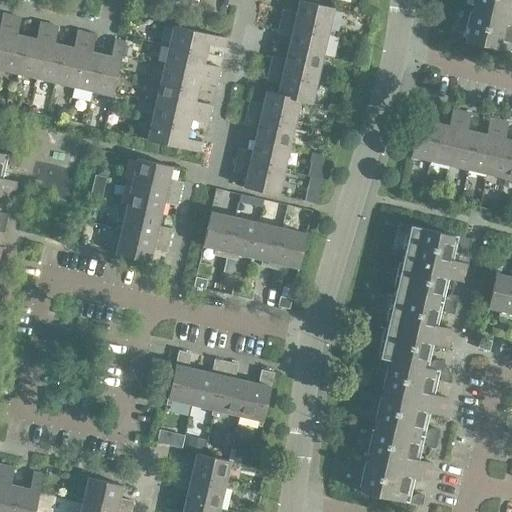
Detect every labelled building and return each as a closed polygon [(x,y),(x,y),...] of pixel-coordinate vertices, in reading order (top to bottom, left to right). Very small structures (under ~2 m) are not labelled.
[(333,8),(299,0),(296,16),(290,15),(290,12),(282,10),(279,21),(334,34),(334,32),(328,30),(333,8)] [(511,0),(474,0),(464,41),(511,52),(511,0)] [(0,65),(11,16),(2,14),(0,22),(0,65)] [(0,69),(18,74),(26,37),(17,35),(20,19),(11,16),(0,65),(0,69)] [(333,36),(334,34),(279,21),(276,33),(285,36),(286,33),(291,34),(288,48),(322,56),(327,35),(333,36)] [(37,78),(49,25),(39,23),(36,39),(26,37),(18,74),(37,78)] [(55,83),(64,46),(54,43),(58,27),(49,25),(37,78),(55,83)] [(224,48),(227,38),(174,26),(169,46),(205,54),(207,44),(224,48)] [(74,87),(86,33),(77,31),(73,48),(64,46),(55,83),(74,87)] [(93,91),(101,54),(91,52),(95,35),(86,33),(74,87),(93,91)] [(110,56),(101,54),(93,91),(112,96),(121,55),(124,42),(114,40),(110,56)] [(203,64),(205,54),(169,46),(165,64),(218,77),(220,67),(203,64)] [(317,77),(322,56),(288,48),(284,63),(279,61),(280,59),(271,57),(268,68),(322,80),(323,79),(317,77)] [(216,86),(218,77),(165,64),(160,83),(197,91),(199,82),(216,86)] [(322,83),(322,80),(268,68),(266,80),(274,82),(275,80),(280,81),(277,94),(311,102),(316,82),(322,83)] [(194,101),(197,91),(160,83),(156,102),(209,114),(211,105),(194,101)] [(311,104),(311,102),(277,94),(266,92),(262,106),(257,105),(257,103),(248,101),(246,113),(300,126),(300,123),(294,121),(299,101),(311,104)] [(207,124),(209,114),(156,102),(152,120),(188,129),(190,120),(207,124)] [(428,160),(437,123),(429,121),(433,105),(423,102),(410,156),(428,160)] [(448,164),(461,111),(452,109),(448,126),(437,123),(428,160),(448,164)] [(467,169),(476,132),(467,130),(471,113),(461,111),(448,164),(467,169)] [(300,128),(300,126),(246,113),(243,125),(252,127),(252,124),(258,125),(255,140),(288,148),(293,126),(300,128)] [(486,173),(498,120),(489,118),(485,134),(476,132),(467,169),(486,173)] [(186,138),(188,129),(152,120),(147,140),(200,152),(202,142),(186,138)] [(505,178),(511,145),(511,140),(504,138),(508,122),(498,120),(486,173),(505,178)] [(284,169),(288,148),(255,140),(251,154),(246,153),(246,150),(237,148),(235,160),(289,173),(289,170),(284,169)] [(0,151),(0,222),(6,223),(8,214),(0,212),(0,197),(12,200),(17,182),(3,179),(7,159),(10,165),(19,167),(21,157),(0,151)] [(313,153),(311,162),(322,165),(324,156),(313,153)] [(168,182),(171,166),(137,158),(132,180),(127,179),(126,182),(179,194),(182,182),(173,180),(173,183),(168,182)] [(288,175),(289,173),(235,160),(232,171),(241,173),(242,171),(247,172),(244,188),(277,196),(282,173),(288,175)] [(101,200),(106,178),(95,175),(90,198),(101,200)] [(176,206),(179,194),(126,182),(125,184),(131,185),(126,206),(160,214),(163,200),(168,202),(168,204),(176,206)] [(157,229),(160,214),(126,206),(121,228),(115,226),(115,229),(168,241),(171,229),(163,227),(162,230),(157,229)] [(302,209),(299,219),(309,221),(311,211),(302,209)] [(225,257),(234,217),(210,211),(202,246),(217,249),(216,254),(214,254),(213,255),(225,257)] [(250,257),(258,222),(234,217),(225,257),(237,260),(237,259),(235,259),(236,253),(250,257)] [(272,268),(281,228),(258,222),(250,257),(264,260),(263,265),(260,265),(260,266),(272,268)] [(410,225),(395,291),(437,301),(443,302),(455,305),(457,296),(450,294),(444,297),(448,278),(462,281),(466,264),(452,260),(457,241),(461,247),(469,249),(471,239),(458,236),(410,225)] [(306,234),(281,228),(272,268),(284,271),(284,270),(281,269),(283,264),(298,268),(306,234)] [(166,253),(168,241),(115,229),(114,231),(120,233),(115,254),(149,262),(152,247),(158,248),(157,251),(166,253)] [(510,319),(511,309),(511,277),(495,273),(487,307),(502,311),(501,316),(498,315),(498,316),(510,319)] [(207,279),(195,276),(193,286),(205,289),(205,288),(207,279)] [(241,298),(243,288),(233,285),(230,295),(241,298)] [(253,290),(243,288),(241,298),(251,300),(253,290)] [(443,302),(437,301),(395,291),(379,357),(391,360),(434,370),(434,369),(439,370),(439,371),(450,374),(442,361),(435,359),(428,363),(433,343),(447,347),(451,329),(437,326),(442,306),(446,312),(453,314),(455,305),(443,302)] [(288,309),(291,299),(280,296),(277,306),(288,309)] [(491,341),(480,338),(477,348),(489,351),(491,341)] [(191,404),(199,370),(185,367),(186,361),(189,362),(191,353),(178,350),(166,404),(169,405),(170,399),(191,404)] [(213,415),(226,361),(214,358),(212,368),(214,368),(213,373),(199,370),(191,404),(212,409),(211,415),(213,415)] [(434,369),(434,370),(391,360),(376,424),(418,434),(424,436),(436,439),(439,430),(431,428),(425,431),(429,412),(443,415),(447,398),(434,394),(438,376),(442,381),(450,383),(451,376),(450,374),(439,371),(439,370),(434,369)] [(238,415),(246,381),(232,377),(233,372),(235,373),(238,364),(226,361),(213,415),(215,416),(217,410),(238,415)] [(261,426),(274,372),(261,369),(259,379),(261,379),(260,384),(246,381),(238,415),(259,420),(258,426),(261,426)] [(424,436),(418,434),(376,424),(360,491),(421,505),(424,495),(415,493),(409,497),(414,478),(428,481),(432,463),(418,460),(423,440),(426,446),(434,448),(436,439),(424,436)] [(173,432),(170,446),(181,449),(184,435),(173,432)] [(230,460),(196,453),(192,468),(187,466),(187,464),(179,462),(176,474),(230,487),(230,484),(224,482),(230,460)] [(0,511),(13,511),(19,487),(10,484),(14,468),(4,466),(0,484),(0,511)] [(29,489),(19,487),(13,511),(33,511),(43,475),(33,473),(29,489)] [(229,489),(230,487),(176,474),(173,486),(182,487),(183,485),(188,486),(185,501),(218,509),(223,487),(229,489)] [(77,498),(76,501),(124,511),(130,511),(133,501),(124,499),(123,501),(118,500),(121,485),(88,478),(83,500),(77,498)] [(124,511),(76,501),(76,503),(82,504),(80,511),(124,511)] [(217,511),(218,509),(185,501),(181,511),(176,511),(177,511),(168,509),(167,511),(217,511)]
